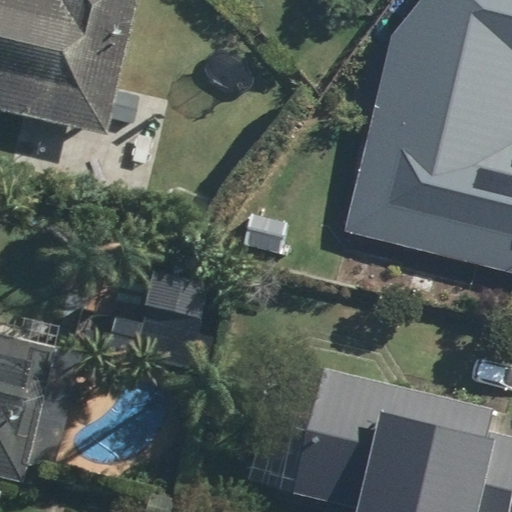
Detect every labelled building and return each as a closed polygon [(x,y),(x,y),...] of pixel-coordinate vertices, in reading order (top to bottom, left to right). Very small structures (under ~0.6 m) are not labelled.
[(132,0),(0,0),(0,113),(101,136),(132,0)] [(511,270),(511,0),(420,0),(398,24),(348,231),(511,270)] [(185,278),(142,267),(132,309),(175,320),(185,278)] [(0,475),(20,480),(53,348),(0,334),(0,475)] [(511,511),(511,431),(501,429),(507,408),(327,365),(297,491),(368,508),(367,511),(511,511)]
